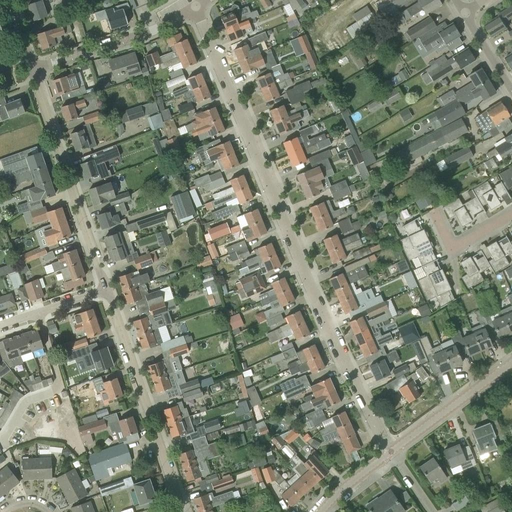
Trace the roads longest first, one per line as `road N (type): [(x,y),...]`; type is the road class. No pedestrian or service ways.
road 1 (residential): [(389,452),(330,333),(194,7)]
road 2 (residential): [(105,291),(31,69)]
road 3 (residential): [(182,509),(105,291)]
road 4 (residential): [(31,69),(150,33),(194,7)]
road 5 (unclassified): [(389,452),(511,361)]
